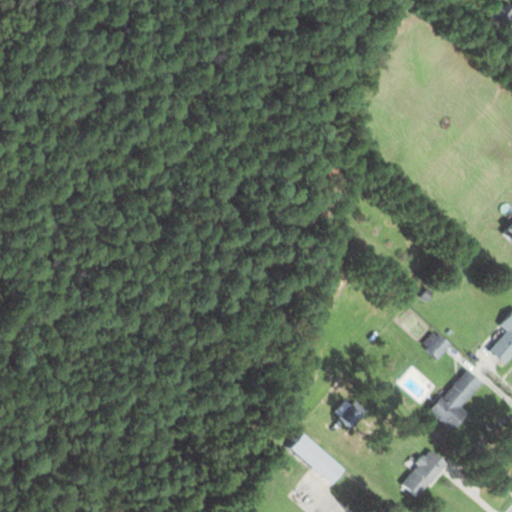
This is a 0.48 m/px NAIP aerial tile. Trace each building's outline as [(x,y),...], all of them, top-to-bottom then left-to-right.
[(511,10),(498,2),(485,24),(511,40),(511,10)] [(510,246),(511,244),(511,220),(498,233),(510,246)] [(327,254),(321,250),(312,266),(318,269),(327,254)] [(481,351),(506,368),(511,359),(511,311),(509,309),(481,351)] [(478,384),(463,369),(425,412),(447,432),(463,414),(457,408),(478,384)] [(339,469),(297,434),(284,449),(326,485),(339,469)] [(398,486),(415,499),(442,464),(424,451),(398,486)]
